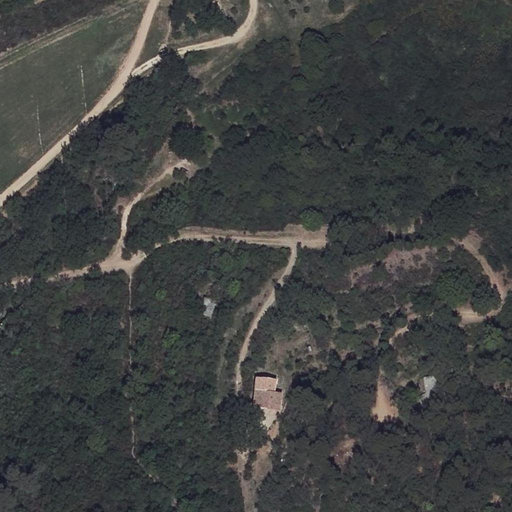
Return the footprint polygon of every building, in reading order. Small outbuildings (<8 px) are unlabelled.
[(210,293),(205,311),(214,314),(220,296),(210,293)] [(0,320),(0,340),(10,331),(0,320)] [(255,376),(251,409),(281,412),(284,391),(276,391),(277,379),(255,376)] [(423,378),(426,391),(438,387),(435,376),(423,378)] [(438,387),(426,391),(427,393),(419,395),(420,403),(429,400),(429,402),(441,398),(438,387)]
